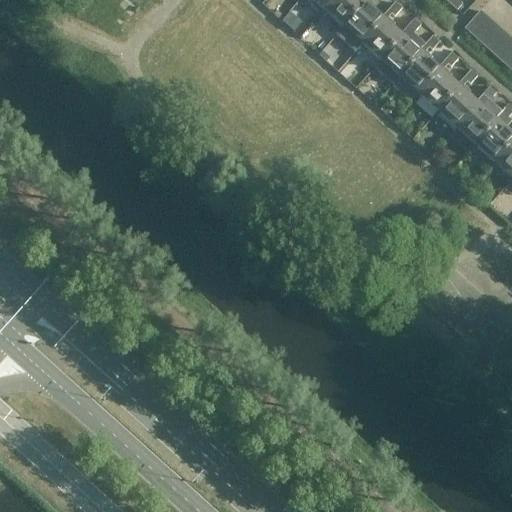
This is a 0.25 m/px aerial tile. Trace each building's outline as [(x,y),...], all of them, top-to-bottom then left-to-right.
[(310,0),(323,12),(321,14),(322,15),(334,0),(310,0)] [(359,0),(334,0),(322,15),(324,16),(326,14),(342,29),(340,31),(341,32),(365,5),(359,0)] [(446,0),(445,2),(456,12),(461,6),(454,0),(446,0)] [(394,4),(389,10),(396,16),(401,10),(394,4)] [(365,5),(341,32),(343,33),(345,31),(361,46),(359,48),(384,22),(365,5)] [(480,12),(463,30),(472,38),(489,20),(480,12)] [(489,20),(472,38),(481,46),(498,28),(489,20)] [(413,21),(408,27),(415,33),(420,27),(413,21)] [(402,39),(384,22),(359,48),(361,50),(364,48),(380,62),(378,65),(402,39)] [(498,28),(481,46),(490,54),(507,36),(498,28)] [(511,48),(511,41),(507,36),(490,54),(499,63),(511,48)] [(432,38),(427,44),(433,50),(439,44),(432,38)] [(421,55),(402,39),(378,65),(380,67),(382,65),(398,79),(396,82),(397,83),(421,55)] [(511,48),(499,63),(508,71),(511,66),(511,48)] [(421,55),(397,83),(399,84),(401,82),(418,97),(440,72),(421,55)] [(451,55),(445,61),(452,66),(457,61),(451,55)] [(440,72),(418,97),(415,99),(418,102),(420,99),(436,113),(434,116),(459,89),(440,72)] [(470,72),(465,78),(471,84),(477,78),(470,72)] [(459,89),(434,116),(437,119),(439,116),(455,130),(453,133),(478,106),(475,104),(459,89)] [(489,89),(484,95),(490,101),(495,95),(489,89)] [(478,106),(453,133),(456,135),(458,133),(474,147),(472,150),(496,123),(494,121),(501,113),(489,102),(490,101),(484,95),(475,104),(478,106)] [(496,123),(472,150),(474,152),(477,150),(492,164),(490,166),(491,167),(511,143),(511,137),(504,130),(511,123),(507,119),(511,113),(511,109),(508,106),(501,113),(494,121),(496,123)] [(511,143),(491,167),(493,169),(495,167),(511,181),(509,183),(510,184),(511,181),(511,143)]
